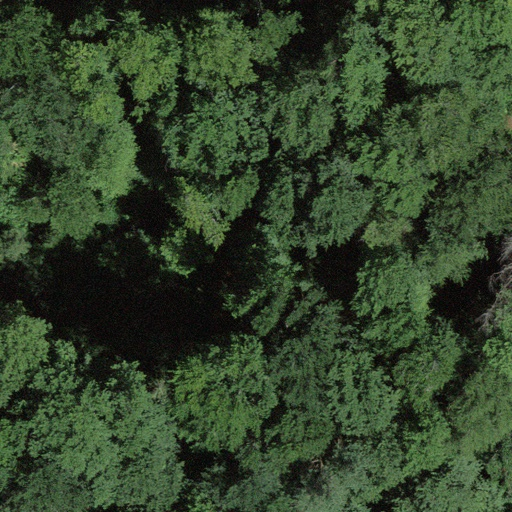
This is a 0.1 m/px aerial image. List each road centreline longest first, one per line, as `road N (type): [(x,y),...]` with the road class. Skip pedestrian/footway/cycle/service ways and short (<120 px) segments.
road 1 (track): [(511,143),(0,499)]
road 2 (track): [(511,468),(344,511)]
